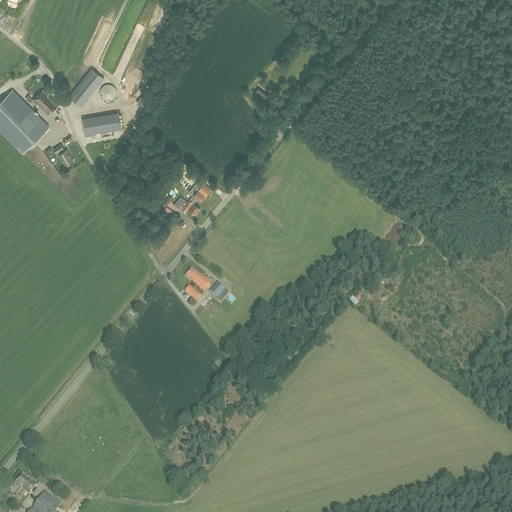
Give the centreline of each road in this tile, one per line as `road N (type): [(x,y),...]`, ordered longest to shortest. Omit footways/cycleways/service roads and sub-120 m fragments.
road 1 (tertiary): [(164,274),(390,0)]
road 2 (track): [(511,360),(498,300),(290,125)]
road 3 (unclassified): [(164,274),(75,137),(51,78),(0,28)]
road 4 (tertiary): [(0,475),(164,274)]
road 5 (track): [(279,135),(246,93),(297,37),(299,24),(266,0)]
road 6 (track): [(392,0),(511,120)]
